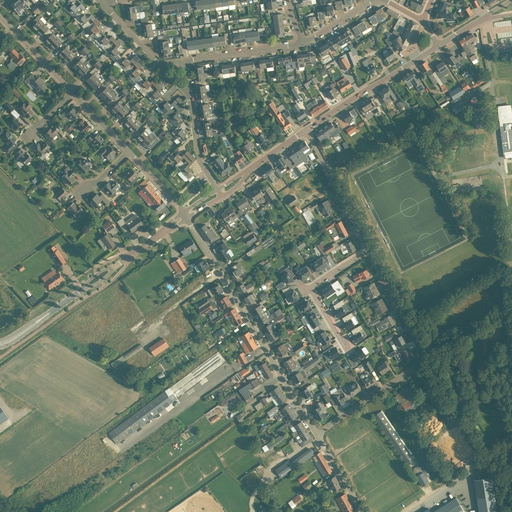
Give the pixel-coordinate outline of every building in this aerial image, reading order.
[(23,0),(16,0),(16,1),(22,8),(25,6),(27,9),(29,7),(23,0)] [(216,7),(214,0),(208,0),(210,8),(216,7)] [(334,13),(339,12),(340,11),(340,12),(340,10),(343,9),(343,7),(341,0),(335,1),(334,0),(331,0),(332,2),(334,13)] [(19,11),(22,8),(16,1),(11,5),(19,15),(21,14),(19,11)] [(452,14),(452,13),(449,13),(446,13),(446,9),(448,5),(454,6),(456,5),(455,4),(443,1),(443,2),(442,1),(439,7),(438,10),(437,10),(437,18),(449,17),(450,19),(455,19),(454,17),(453,14),(452,14)] [(65,6),(63,7),(68,13),(71,10),(74,13),(71,15),(74,18),(79,13),(80,13),(77,10),(79,8),(74,3),(72,5),(69,2),(65,6)] [(192,7),(189,7),(188,2),(182,3),(183,12),(189,11),(189,13),(193,12),(192,7)] [(277,8),(276,2),(267,3),(264,4),(265,11),(268,11),(268,12),(269,12),(275,11),(275,8),(277,8)] [(325,18),(330,17),(331,17),(332,17),(331,15),(335,14),(334,13),(332,2),(328,3),(328,6),(326,6),(326,7),(323,7),(325,18)] [(127,7),(128,14),(140,12),(139,5),(127,7)] [(473,14),(471,10),(469,7),(468,5),(463,8),(464,10),(463,11),(459,13),(461,16),(465,14),(467,18),(473,14)] [(317,23),(321,23),(321,22),(323,22),(323,20),(326,20),(325,18),(323,7),(324,11),(314,13),(315,16),(317,23)] [(379,22),(384,19),(387,17),(381,8),(376,11),(377,13),(374,14),(379,22)] [(398,17),(400,13),(388,8),(386,12),(398,17)] [(275,11),(269,12),(269,16),(273,15),(274,21),(283,20),(282,14),(276,14),(275,11)] [(137,19),(141,18),(140,12),(128,14),(129,20),(137,19)] [(82,26),(84,29),(90,24),(87,21),(89,19),(84,14),(82,16),(79,13),(74,18),(76,20),(79,24),(82,20),(85,23),(82,26)] [(371,27),(379,22),(374,14),(371,16),(370,14),(365,18),(371,27)] [(36,32),(44,23),(37,16),(32,22),(34,24),(31,27),(32,26),(35,29),(34,30),(36,32)] [(317,23),(315,16),(306,18),(308,29),(310,28),(311,28),(312,28),(314,27),(314,28),(314,26),(317,25),(317,23)] [(360,23),(358,24),(362,32),(371,27),(365,18),(359,21),(360,23)] [(408,18),(407,20),(405,23),(404,22),(402,27),(399,25),(397,30),(395,29),(392,33),(399,37),(392,41),(397,47),(399,51),(407,46),(406,45),(408,42),(409,43),(413,35),(412,34),(418,24),(410,20),(408,18)] [(144,27),(145,31),(153,30),(152,23),(148,24),(148,21),(142,22),(142,28),(144,27)] [(44,23),(36,32),(38,34),(39,33),(41,35),(40,36),(50,27),(48,24),(46,25),(44,23)] [(90,24),(84,29),(81,32),(83,36),(87,32),(94,40),(100,35),(97,32),(99,30),(94,25),(93,26),(90,24)] [(348,26),(354,37),(362,32),(358,24),(355,26),(354,24),(354,25),(353,25),(352,25),(349,28),(348,26)] [(284,26),(275,28),(276,34),(274,34),(274,38),(281,37),(281,33),(285,33),(284,26)] [(354,37),(348,26),(348,28),(346,29),(343,31),(344,33),(341,34),(346,42),(352,39),(353,41),(356,40),(354,37)] [(260,40),(259,36),(262,35),(261,28),(258,29),(258,31),(252,32),(253,41),(260,40)] [(158,39),(165,38),(164,35),(158,36),(157,29),(153,30),(145,31),(146,38),(158,36),(158,39)] [(241,42),(240,34),(239,30),(233,31),(233,33),(229,33),(230,40),(234,39),(234,43),(241,42)] [(53,33),(48,37),(44,41),(46,40),(48,43),(47,43),(49,45),(57,37),(59,35),(58,33),(55,35),(53,33)] [(219,36),(220,45),(226,45),(226,40),(229,40),(228,33),(224,34),(225,36),(219,36)] [(332,38),(339,49),(342,48),(341,46),(346,42),(341,34),(339,36),(338,34),(337,35),(336,35),(334,36),(335,37),(332,38)] [(103,38),(100,35),(94,40),(99,45),(100,45),(102,48),(105,51),(111,45),(108,42),(110,41),(105,36),(103,38)] [(474,52),(476,51),(471,43),(472,42),(468,35),(464,37),(466,41),(470,47),(468,48),(470,51),(467,53),(471,60),(472,61),(477,58),(474,52)] [(49,45),(49,46),(51,47),(52,47),(54,49),(53,50),(62,42),(57,37),(49,45)] [(161,45),(161,48),(169,47),(169,43),(171,43),(170,37),(165,38),(158,39),(159,45),(161,45)] [(188,50),(194,49),(193,40),(187,41),(186,37),(183,37),(184,46),(187,46),(188,50)] [(475,67),(472,61),(471,60),(467,53),(470,51),(468,48),(470,47),(466,41),(464,37),(459,40),(465,50),(458,54),(463,62),(465,61),(470,71),(475,67)] [(337,51),(339,49),(332,38),(330,39),(328,40),(327,41),(328,43),(325,44),(330,52),(335,49),(337,51)] [(330,52),(325,44),(322,46),(321,44),(321,45),(320,46),(320,45),(318,46),(318,47),(316,48),(322,58),(330,52)] [(110,57),(115,62),(121,57),(118,54),(120,52),(115,47),(114,48),(111,45),(105,51),(108,54),(107,55),(109,57),(110,57)] [(396,56),(390,46),(387,48),(389,51),(384,54),(388,61),(396,56)] [(62,59),(70,51),(66,47),(57,55),(58,55),(59,54),(61,56),(60,57),(62,59)] [(164,58),(172,57),(171,53),(170,54),(169,47),(161,48),(162,54),(164,54),(164,58)] [(14,49),(9,53),(13,57),(10,59),(10,61),(15,66),(17,66),(19,64),(20,65),(25,59),(20,54),(20,55),(14,49)] [(70,51),(62,59),(64,61),(65,60),(67,63),(66,64),(75,56),(70,51)] [(307,54),(303,54),(304,62),(305,66),(311,65),(311,64),(316,63),(315,55),(313,51),(307,52),(307,54)] [(350,65),(351,67),(357,64),(352,51),(346,53),(350,65)] [(339,61),(338,61),(344,71),(351,67),(350,65),(346,53),(338,58),(339,61)] [(294,59),(296,68),(299,68),(299,67),(305,67),(305,66),(304,62),(303,54),(297,55),(297,59),(294,59)] [(463,64),(458,56),(456,58),(455,56),(453,54),(451,56),(447,58),(454,70),(463,64)] [(269,59),(266,60),(267,68),(273,67),(273,63),(276,63),(275,56),(269,57),(269,59)] [(275,56),(276,63),(278,63),(279,63),(279,66),(286,65),(284,57),(281,57),(281,56),(275,56)] [(284,57),(286,65),(286,69),(293,68),(293,69),(296,68),(294,59),(292,59),(291,56),(284,57)] [(73,66),(77,71),(84,64),(82,62),(85,60),(83,57),(73,66)] [(123,69),(126,72),(132,67),(129,64),(130,63),(126,58),(123,60),(121,57),(115,62),(120,67),(123,69)] [(377,70),(369,58),(366,60),(370,66),(367,68),(366,68),(370,74),(377,70)] [(257,64),(258,71),(261,70),(260,68),(267,68),(266,60),(259,61),(260,64),(257,64)] [(248,70),(247,62),(244,63),(243,61),(237,62),(238,68),(239,68),(240,72),(242,72),(242,71),(248,70)] [(254,61),(247,62),(248,70),(255,70),(255,71),(258,71),(257,64),(254,65),(254,61)] [(433,73),(426,61),(420,65),(424,72),(426,72),(429,76),(433,74),(440,86),(441,86),(443,89),(442,90),(444,93),(448,91),(441,81),(439,77),(436,71),(433,73)] [(436,71),(439,77),(444,74),(449,71),(443,61),(436,66),(439,69),(436,71)] [(87,62),(84,64),(77,71),(82,76),(92,66),(87,62)] [(228,65),(229,73),(236,72),(235,68),(238,68),(237,62),(231,63),(232,64),(228,65)] [(195,68),(196,74),(204,73),(203,67),(205,67),(205,63),(198,64),(197,64),(198,67),(195,68)] [(219,71),(220,77),(223,77),(223,74),(229,73),(228,65),(222,66),(222,71),(219,71)] [(126,72),(126,73),(136,84),(141,79),(138,76),(140,74),(136,69),(134,70),(132,67),(126,72)] [(417,77),(412,70),(402,77),(406,83),(407,83),(410,81),(412,80),(416,88),(417,87),(422,84),(417,76),(417,77)] [(97,73),(96,71),(93,74),(93,73),(86,80),(90,85),(97,78),(95,75),(97,73)] [(461,85),(466,93),(478,85),(484,82),(484,81),(483,81),(482,78),(481,78),(480,76),(478,72),(474,74),(476,78),(475,79),(477,82),(476,82),(468,87),(464,81),(460,83),(461,85)] [(196,84),(207,82),(207,79),(208,79),(207,73),(204,73),(196,74),(197,78),(195,78),(196,84)] [(40,95),(41,94),(43,92),(44,93),(46,91),(45,90),(47,88),(42,82),(44,81),(39,76),(35,81),(33,79),(34,77),(32,74),(24,81),(27,84),(30,82),(31,84),(37,90),(36,91),(40,95)] [(95,90),(105,80),(103,78),(100,81),(97,78),(90,85),(95,90)] [(144,96),(146,94),(152,89),(149,86),(151,85),(146,80),(144,82),(141,79),(136,84),(134,85),(139,91),(139,90),(144,96)] [(314,85),(310,80),(308,81),(303,84),(307,90),(309,88),(307,85),(311,82),(314,85)] [(348,80),(338,86),(342,92),(352,86),(348,80)] [(198,89),(199,93),(207,92),(206,85),(208,85),(207,82),(196,84),(196,89),(198,89)] [(334,90),(337,88),(334,83),(328,86),(330,89),(325,92),(328,97),(329,96),(331,99),(337,95),(334,90)] [(111,87),(109,85),(105,89),(99,94),(103,99),(111,92),(108,89),(111,87)] [(449,93),(453,100),(454,100),(466,93),(461,85),(449,93)] [(377,97),(380,101),(382,104),(386,101),(385,99),(389,96),(392,101),(397,98),(393,93),(388,86),(380,91),(381,94),(377,97)] [(156,104),(157,105),(162,100),(159,97),(161,95),(156,90),(155,92),(152,89),(146,94),(149,97),(149,98),(151,101),(152,100),(156,104)] [(296,91),(291,94),(295,101),(300,98),(296,91)] [(108,104),(118,94),(116,92),(113,95),(111,92),(103,99),(108,104)] [(209,98),(208,98),(207,92),(199,93),(200,99),(203,99),(204,101),(210,100),(209,98)] [(171,104),(173,105),(175,108),(178,106),(182,102),(177,97),(175,100),(171,104)] [(369,100),(369,98),(365,101),(372,111),(377,108),(377,107),(379,105),(374,97),(371,99),(371,98),(369,100)] [(315,99),(314,100),(315,103),(315,104),(315,105),(315,106),(316,107),(318,106),(322,111),(329,107),(325,101),(320,105),(315,99)] [(9,104),(5,100),(1,104),(10,113),(14,109),(9,104)] [(18,108),(24,114),(27,118),(33,113),(30,110),(33,107),(26,100),(18,108)] [(161,116),(164,119),(164,118),(167,116),(173,111),(170,108),(172,106),(167,101),(165,103),(162,100),(157,105),(161,111),(160,112),(163,114),(161,116)] [(200,104),(201,111),(214,109),(213,103),(210,103),(210,100),(204,101),(204,104),(200,104)] [(315,103),(314,100),(306,106),(310,112),(313,117),(322,111),(318,106),(316,107),(315,106),(315,105),(315,104),(315,103)] [(399,108),(404,105),(405,105),(402,100),(396,104),(399,108)] [(372,111),(365,101),(362,103),(363,104),(361,105),(358,107),(364,115),(366,114),(367,115),(372,111)] [(454,112),(465,107),(462,101),(451,106),(454,112)] [(123,106),(119,102),(110,110),(111,109),(114,112),(113,113),(115,115),(123,106)] [(292,125),(288,119),(285,121),(281,115),(282,114),(273,102),(267,106),(273,115),(274,115),(276,118),(280,125),(282,124),(286,130),(292,125)] [(296,115),(297,116),(300,121),(307,115),(303,110),(302,111),(297,103),(292,107),(297,114),(296,115)] [(511,115),(511,112),(511,109),(511,105),(508,105),(505,106),(498,107),(500,121),(501,121),(502,123),(502,124),(499,124),(500,131),(501,134),(503,151),(506,151),(507,151),(508,151),(508,154),(511,153),(511,122),(511,119),(511,115)] [(119,119),(128,111),(123,106),(115,115),(116,117),(117,116),(120,118),(119,119)] [(73,120),(76,118),(79,114),(73,108),(69,111),(67,109),(59,116),(64,121),(68,116),(73,120)] [(214,109),(201,111),(202,115),(200,115),(201,121),(216,119),(214,110),(214,109)] [(170,119),(177,127),(180,124),(183,122),(180,119),(182,117),(177,112),(176,113),(173,111),(167,116),(170,119)] [(349,111),(342,116),(347,123),(353,120),(352,119),(354,118),(349,111)] [(124,119),(126,121),(123,124),(124,123),(127,126),(126,127),(128,128),(136,120),(134,118),(135,118),(136,117),(136,115),(134,115),(133,115),(132,115),(131,115),(129,114),(124,119)] [(8,122),(12,126),(15,129),(21,124),(18,120),(19,119),(17,117),(16,118),(14,116),(12,118),(11,117),(9,116),(8,116),(7,116),(6,118),(6,119),(7,121),(8,122)] [(82,119),(77,124),(79,127),(85,133),(91,127),(86,121),(85,122),(82,119)] [(203,126),(204,129),(212,128),(212,125),(217,124),(216,119),(201,121),(202,126),(203,126)] [(136,120),(128,128),(130,130),(131,129),(133,132),(132,133),(141,125),(136,120)] [(252,133),(258,140),(261,144),(267,139),(262,133),(263,132),(261,130),(259,131),(258,130),(260,129),(256,123),(255,124),(254,123),(251,125),(249,127),(251,129),(250,130),(250,131),(251,133),(252,133)] [(336,129),(331,123),(324,128),(329,134),(326,135),(327,136),(329,139),(332,136),(330,133),(336,129)] [(57,124),(54,127),(52,129),(51,130),(50,129),(44,134),(49,140),(48,141),(52,145),(56,141),(53,138),(56,134),(58,131),(63,137),(66,134),(64,132),(57,124)] [(346,130),(347,131),(350,135),(358,130),(355,125),(352,127),(352,126),(346,130)] [(70,126),(64,132),(66,134),(67,135),(69,134),(68,133),(73,128),(70,126)] [(7,144),(5,146),(3,149),(7,153),(10,151),(16,145),(13,142),(15,140),(10,135),(11,134),(8,130),(4,134),(4,133),(5,132),(1,127),(0,127),(0,136),(2,135),(0,137),(3,142),(4,141),(7,144)] [(177,127),(171,132),(174,135),(177,133),(180,135),(177,138),(182,144),(187,139),(184,135),(186,133),(182,128),(180,130),(177,127)] [(209,138),(216,138),(225,136),(225,133),(217,134),(216,131),(213,132),(212,128),(204,129),(205,136),(209,136),(209,138)] [(329,134),(324,128),(315,134),(320,140),(327,136),(326,135),(329,134)] [(149,134),(145,129),(136,138),(138,137),(140,139),(139,140),(141,142),(149,134)] [(91,140),(97,146),(104,140),(98,134),(94,137),(91,135),(86,140),(89,142),(91,140)] [(149,134),(141,142),(143,144),(144,143),(146,146),(145,147),(154,139),(149,134)] [(378,144),(379,145),(387,139),(384,135),(376,140),(376,141),(372,143),(375,147),(378,144)] [(249,137),(240,144),(247,154),(253,149),(251,147),(254,145),(249,137)] [(303,160),(304,161),(308,158),(303,152),(309,148),(305,141),(293,149),(298,155),(300,154),(304,159),(303,160)] [(50,147),(46,143),(45,142),(41,146),(39,144),(38,146),(37,144),(33,148),(40,156),(44,153),(46,151),(48,153),(50,150),(48,149),(50,147)] [(110,147),(106,150),(103,147),(98,152),(103,157),(105,155),(110,161),(112,161),(114,158),(114,157),(112,154),(115,152),(110,147)] [(21,148),(17,152),(15,154),(20,159),(16,163),(20,167),(24,165),(22,163),(23,162),(26,165),(32,159),(26,153),(26,154),(21,148)] [(304,176),(304,175),(303,174),(298,167),(298,168),(297,166),(304,161),(303,160),(304,159),(300,154),(298,155),(293,149),(287,153),(290,157),(295,164),(293,165),(296,169),(295,169),(295,170),(301,178),(304,176)] [(245,159),(239,150),(235,153),(237,156),(235,158),(238,164),(245,159)] [(175,165),(178,168),(183,163),(181,160),(183,158),(186,160),(191,155),(187,151),(181,157),(177,153),(175,155),(173,152),(167,157),(172,163),(175,160),(178,162),(175,165)] [(215,155),(211,158),(223,175),(227,173),(229,172),(229,171),(232,169),(230,166),(231,166),(229,163),(228,164),(227,162),(225,163),(217,153),(215,155)] [(191,155),(186,160),(183,163),(178,168),(180,171),(186,177),(188,179),(193,174),(190,171),(192,169),(189,166),(196,159),(194,158),(191,155)] [(296,169),(293,165),(287,158),(285,160),(282,156),(276,161),(282,170),(285,167),(288,171),(294,167),(295,169),(296,169)] [(337,169),(345,164),(341,157),(336,160),(338,163),(334,165),(337,169)] [(89,163),(85,160),(84,158),(82,160),(80,159),(77,161),(79,163),(76,166),(83,173),(89,168),(88,168),(87,168),(85,166),(89,163)] [(260,172),(265,178),(267,177),(271,183),(275,180),(271,174),(275,171),(271,164),(260,172)] [(75,174),(72,171),(70,169),(68,171),(66,169),(63,172),(65,174),(62,177),(69,185),(74,180),(72,178),(75,174)] [(132,180),(134,179),(137,175),(131,169),(125,175),(133,184),(135,182),(132,180)] [(166,204),(158,195),(145,180),(138,186),(141,190),(138,192),(147,203),(147,204),(150,207),(152,205),(158,211),(162,208),(166,204)] [(119,186),(118,185),(114,181),(112,184),(111,185),(108,182),(102,188),(110,196),(116,190),(116,189),(119,186)] [(262,191),(270,201),(276,197),(269,186),(262,191)] [(251,194),(254,198),(255,201),(264,195),(259,187),(255,190),(256,191),(251,194)] [(62,188),(55,194),(60,199),(63,203),(68,199),(65,195),(67,193),(62,188)] [(102,199),(99,196),(97,194),(92,198),(93,199),(89,202),(95,208),(99,205),(98,204),(102,199)] [(291,196),(287,199),(284,201),(287,205),(289,203),(291,206),(294,204),(298,201),(294,196),(292,197),(291,196)] [(240,209),(241,209),(245,213),(249,210),(248,209),(251,207),(247,201),(245,197),(241,199),(242,200),(240,201),(237,204),(239,208),(240,209)] [(319,205),(322,209),(322,210),(320,211),(319,213),(320,215),(322,215),(324,215),(325,217),(327,215),(328,216),(330,215),(329,214),(333,212),(329,205),(332,203),(330,199),(323,203),(319,205)] [(73,202),(68,207),(67,208),(71,212),(76,218),(83,211),(78,205),(76,207),(73,203),(73,202)] [(318,205),(316,202),(311,205),(303,210),(305,212),(312,208),(313,209),(316,207),(318,206),(318,205)] [(296,206),(292,209),(294,212),(295,212),(296,214),(300,212),(296,206)] [(233,219),(238,217),(231,207),(226,209),(227,211),(222,214),(224,217),(224,218),(226,222),(227,222),(228,223),(229,225),(235,221),(233,219)] [(249,225),(253,222),(247,213),(245,214),(243,216),(243,217),(249,225)] [(125,222),(129,228),(132,232),(143,224),(136,214),(125,222)] [(120,226),(125,223),(122,218),(117,221),(120,226)] [(108,231),(114,227),(115,226),(110,220),(109,220),(103,225),(102,226),(106,231),(107,232),(108,231)] [(331,228),(334,233),(339,231),(345,228),(341,221),(336,224),(334,221),(320,231),(322,234),(331,228)] [(208,229),(205,225),(199,229),(208,242),(217,236),(211,227),(208,229)] [(339,231),(334,233),(331,235),(333,238),(338,235),(340,240),(343,238),(343,237),(348,234),(345,228),(339,231)] [(221,233),(225,238),(229,234),(226,229),(221,233)] [(111,236),(108,231),(107,232),(106,231),(100,235),(101,237),(97,240),(100,245),(103,243),(104,242),(106,244),(109,248),(115,244),(111,239),(111,238),(110,237),(111,236)] [(249,245),(257,240),(253,234),(245,239),(249,245)] [(184,254),(191,250),(192,252),(196,250),(194,248),(196,247),(192,240),(180,247),(183,253),(184,254)] [(257,251),(267,244),(265,241),(255,248),(257,251)] [(342,243),(335,248),(337,251),(341,249),(342,252),(347,249),(349,253),(356,249),(352,241),(347,243),(345,245),(344,246),(342,243)] [(224,242),(223,243),(219,246),(221,250),(217,252),(219,255),(220,255),(224,262),(232,257),(228,251),(229,250),(224,242)] [(324,255),(335,248),(332,244),(325,249),(321,251),(324,255)] [(56,250),(53,246),(49,249),(52,253),(51,254),(60,266),(66,262),(58,249),(56,250)] [(249,256),(256,251),(254,248),(246,253),(249,256)] [(318,261),(323,269),(328,266),(326,262),(328,260),(325,255),(317,260),(318,261)] [(187,268),(180,258),(171,264),(178,274),(187,268)] [(209,266),(205,260),(201,262),(197,265),(198,268),(200,271),(201,271),(203,273),(208,270),(206,268),(209,266)] [(310,266),(314,271),(316,269),(318,272),(323,269),(318,261),(310,266)] [(238,263),(235,265),(231,268),(233,271),(230,273),(234,281),(236,279),(238,281),(241,280),(240,277),(243,276),(240,271),(242,269),(238,263)] [(314,271),(310,266),(308,267),(306,265),(302,269),(307,277),(312,274),(311,272),(314,271)] [(189,272),(190,271),(188,267),(187,268),(178,274),(177,274),(179,277),(180,277),(183,275),(189,272)] [(295,276),(294,274),(290,267),(280,273),(287,283),(293,279),(292,277),(295,275),(295,276)] [(307,277),(302,269),(294,274),(295,276),(297,279),(300,277),(303,281),(308,277),(307,277)] [(366,269),(353,277),(356,283),(370,276),(366,269)] [(49,289),(63,279),(58,272),(56,273),(44,281),(49,289)] [(271,278),(263,283),(261,285),(264,289),(273,282),(271,278)] [(276,286),(278,290),(287,286),(283,281),(276,286)] [(243,284),(242,284),(238,287),(242,293),(247,290),(248,293),(255,288),(251,282),(245,287),(243,284)] [(333,287),(331,284),(322,291),(321,290),(326,298),(336,291),(336,292),(336,291),(338,290),(341,293),(345,291),(340,283),(333,287)] [(356,290),(352,283),(347,286),(351,293),(356,290)] [(212,297),(219,293),(223,290),(222,287),(221,288),(219,284),(212,289),(211,287),(208,290),(212,297)] [(373,297),(375,296),(379,294),(376,288),(374,289),(372,284),(363,288),(367,294),(366,295),(365,295),(365,296),(365,297),(365,298),(365,299),(366,299),(366,300),(367,300),(368,300),(369,300),(370,299),(371,301),(374,299),(373,297)] [(287,298),(289,297),(292,302),(299,298),(297,295),(298,295),(296,292),(295,292),(294,290),(291,291),(289,287),(282,290),(287,298)] [(266,297),(269,296),(266,291),(259,296),(262,300),(266,297)] [(253,293),(249,295),(245,298),(249,305),(255,301),(257,299),(253,293)] [(227,296),(220,300),(216,303),(220,310),(225,307),(225,308),(232,304),(227,296)] [(199,309),(207,303),(209,302),(207,298),(197,305),(199,309)] [(372,303),(377,314),(386,310),(383,304),(384,303),(382,298),(372,303)] [(299,303),(297,304),(299,308),(301,307),(304,311),(311,307),(308,301),(307,302),(305,299),(299,303)] [(334,312),(337,318),(346,312),(342,305),(345,304),(342,300),(333,306),(336,311),(334,312)] [(202,315),(211,309),(213,308),(209,302),(198,310),(202,315)] [(260,305),(256,308),(252,310),(255,314),(256,316),(256,317),(264,312),(260,305)] [(230,318),(230,319),(238,314),(234,308),(228,312),(224,315),(226,317),(228,320),(230,318)] [(272,313),(272,314),(273,315),(269,318),(270,321),(277,317),(283,313),(280,308),(272,313)] [(264,312),(256,317),(257,317),(258,319),(260,323),(268,318),(264,312)] [(307,318),(310,323),(318,318),(315,313),(313,314),(311,312),(305,315),(307,318)] [(343,325),(346,330),(355,325),(351,318),(354,316),(352,312),(342,318),(345,323),(343,325)] [(215,322),(218,321),(224,317),(221,313),(219,315),(216,317),(213,319),(215,322)] [(285,317),(283,313),(270,321),(272,323),(263,328),(266,333),(266,332),(267,334),(267,335),(275,330),(278,328),(275,322),(278,319),(279,320),(285,317)] [(236,326),(238,324),(243,322),(238,314),(230,319),(233,323),(234,323),(236,326)] [(390,315),(386,318),(384,319),(379,322),(381,325),(377,327),(379,332),(384,329),(395,324),(394,323),(395,322),(394,319),(393,320),(390,315)] [(501,317),(503,335),(510,334),(508,317),(501,317)] [(318,318),(310,323),(313,328),(315,332),(321,328),(319,325),(321,324),(318,318)] [(352,337),(355,342),(364,337),(360,330),(363,328),(361,325),(351,330),(354,335),(352,337)] [(219,337),(225,333),(226,332),(223,328),(216,332),(219,337)] [(284,331),(285,333),(279,336),(281,339),(287,336),(286,335),(292,332),(290,328),(284,331)] [(275,330),(267,335),(269,337),(268,337),(271,341),(279,336),(275,330)] [(317,335),(320,340),(328,335),(325,330),(323,332),(317,335)] [(241,344),(246,353),(258,347),(249,331),(238,338),(241,344)] [(392,334),(384,338),(387,342),(394,338),(392,334)] [(328,335),(320,340),(323,345),(321,346),(324,350),(331,345),(329,342),(331,341),(328,335)] [(486,335),(478,336),(480,347),(479,347),(480,352),(488,351),(486,335)] [(400,348),(399,346),(405,343),(401,336),(397,338),(396,339),(395,338),(390,341),(394,350),(395,351),(400,348)] [(171,344),(170,343),(173,341),(170,337),(165,341),(164,338),(149,347),(155,356),(169,346),(169,345),(171,344)] [(293,349),(297,354),(306,347),(305,347),(307,345),(305,342),(303,343),(293,349)] [(285,343),(280,346),(275,349),(280,357),(290,351),(285,343)] [(141,344),(111,363),(114,367),(144,348),(141,344)] [(335,348),(333,345),(322,352),(326,358),(331,356),(332,359),(340,354),(336,347),(335,348)] [(366,355),(361,348),(351,355),(352,357),(348,359),(354,367),(358,364),(356,362),(366,355)] [(401,352),(398,354),(401,360),(404,364),(408,362),(407,360),(412,357),(408,348),(401,352)] [(165,391),(149,403),(109,433),(117,444),(119,447),(160,417),(157,414),(173,402),(226,362),(218,351),(170,388),(169,387),(164,390),(165,391)] [(243,353),(238,355),(239,358),(237,359),(241,365),(248,362),(243,353)] [(289,372),(294,369),(296,368),(294,364),(296,363),(292,357),(284,363),(289,372)] [(318,357),(306,365),(304,367),(305,369),(306,370),(320,360),(318,357)] [(378,367),(379,370),(382,374),(389,369),(387,365),(390,364),(386,358),(381,361),(383,364),(378,367)] [(374,369),(369,360),(364,363),(369,372),(374,369)] [(330,366),(333,370),(340,365),(337,361),(330,366)] [(249,382),(259,375),(257,372),(258,372),(257,371),(261,369),(261,370),(262,370),(263,372),(269,369),(265,362),(259,366),(260,366),(259,366),(257,364),(254,366),(256,370),(253,372),(254,373),(247,377),(249,382)] [(246,367),(246,368),(239,372),(230,378),(231,380),(234,379),(236,378),(235,377),(237,376),(240,380),(241,379),(241,378),(243,377),(242,377),(250,372),(246,367)] [(320,373),(322,376),(330,370),(328,368),(320,373)] [(247,385),(238,390),(240,392),(248,403),(254,398),(252,395),(253,391),(263,385),(264,381),(273,375),(269,369),(263,372),(259,375),(249,382),(246,384),(247,385)] [(305,376),(301,371),(292,376),(296,383),(300,381),(302,383),(309,379),(307,376),(304,377),(305,376)] [(361,377),(364,383),(367,387),(371,385),(370,384),(375,380),(371,374),(368,373),(365,375),(364,374),(363,374),(362,374),(361,375),(361,376),(360,377),(361,377)] [(356,381),(347,387),(352,396),(357,393),(356,392),(361,389),(356,381)] [(314,393),(312,390),(314,388),(312,384),(306,387),(307,388),(302,392),(306,398),(314,393)] [(320,387),(324,394),(325,394),(328,392),(328,391),(323,385),(320,387)] [(396,396),(399,400),(407,413),(414,408),(422,402),(411,385),(402,391),(400,393),(399,392),(396,395),(397,395),(396,396)] [(275,398),(283,393),(282,392),(281,391),(281,390),(278,386),(270,392),(273,395),(269,398),(268,397),(265,398),(264,397),(260,400),(261,401),(255,406),(258,410),(275,398),(274,398),(275,398)] [(333,397),(337,403),(339,406),(345,402),(344,401),(347,399),(343,392),(341,388),(337,390),(338,391),(335,392),(334,392),(332,394),(330,392),(327,394),(330,399),(333,397)] [(283,393),(275,398),(279,404),(287,399),(284,395),(283,393)] [(330,401),(331,400),(330,399),(327,394),(321,397),(325,404),(330,401)] [(230,396),(220,403),(222,406),(232,399),(230,396)] [(325,411),(320,402),(316,404),(318,407),(313,410),(319,421),(326,416),(324,412),(325,411)] [(447,412),(452,409),(448,403),(443,406),(447,412)] [(278,412),(282,417),(285,415),(293,410),(291,408),(289,404),(280,410),(279,407),(269,415),(271,417),(278,412)] [(277,405),(276,406),(271,409),(267,412),(269,415),(279,407),(277,405)] [(0,423),(8,418),(0,406),(0,423)] [(281,431),(283,430),(291,424),(289,422),(297,416),(295,412),(294,412),(293,410),(285,415),(282,417),(284,419),(287,423),(279,429),(281,431)] [(407,466),(416,460),(413,454),(411,455),(384,415),(381,411),(373,416),(407,466)] [(240,423),(244,420),(240,414),(236,416),(240,423)] [(294,437),(296,436),(299,434),(298,433),(306,428),(302,421),(294,426),(294,427),(292,428),(294,432),(292,433),(294,437)] [(300,443),(302,447),(313,440),(311,436),(306,428),(298,433),(299,434),(296,436),(296,437),(295,438),(296,441),(298,439),(300,443)] [(269,449),(286,437),(282,433),(262,448),(265,452),(269,448),(269,449)] [(462,456),(461,456),(461,457),(476,447),(477,448),(470,435),(469,435),(469,436),(466,438),(464,439),(463,440),(463,439),(462,439),(467,448),(463,450),(464,451),(460,453),(462,456)] [(318,461),(315,462),(323,476),(332,471),(320,452),(315,455),(318,461)] [(446,460),(445,460),(451,470),(452,470),(451,470),(456,467),(457,467),(451,457),(446,460)] [(295,468),(292,464),(289,460),(275,470),(281,478),(295,468)] [(413,469),(417,476),(416,476),(422,486),(429,482),(432,481),(425,469),(422,471),(419,465),(413,469)] [(306,473),(298,479),(301,483),(309,477),(306,473)] [(330,486),(331,489),(330,490),(332,493),(341,487),(338,482),(339,481),(335,476),(327,480),(331,486),(330,486)] [(309,481),(303,486),(307,491),(313,486),(309,481)] [(479,511),(497,511),(492,481),(475,484),(479,511)] [(303,499),(298,494),(292,500),(296,505),(303,499)] [(346,494),(337,499),(339,503),(340,502),(344,510),(344,511),(349,511),(355,509),(346,494)] [(465,511),(456,497),(433,511),(430,511),(428,509),(429,509),(428,508),(422,511),(465,511)]
